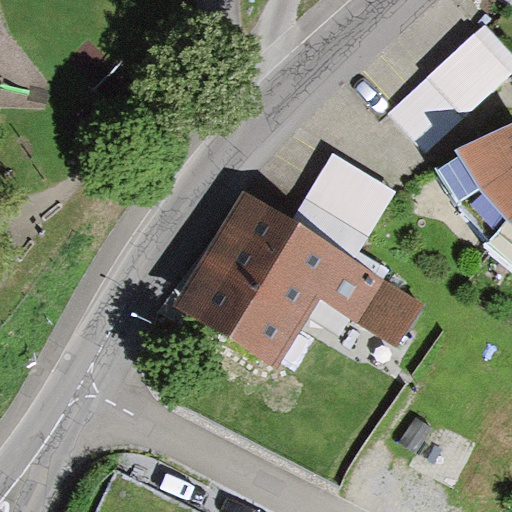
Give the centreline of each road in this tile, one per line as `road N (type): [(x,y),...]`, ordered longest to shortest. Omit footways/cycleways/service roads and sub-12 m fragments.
road 1 (residential): [(386,0),(222,158),(80,386)]
road 2 (residential): [(80,386),(327,511)]
road 3 (residential): [(80,386),(5,511)]
